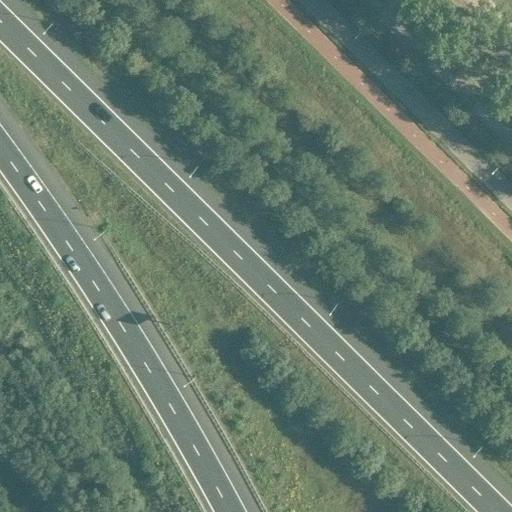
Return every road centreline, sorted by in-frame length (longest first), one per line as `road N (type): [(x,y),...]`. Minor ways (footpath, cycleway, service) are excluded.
road 1 (motorway): [(489,511),(0,32)]
road 2 (motorway): [(227,511),(134,347),(0,152)]
road 3 (unclassified): [(315,0),(511,193)]
